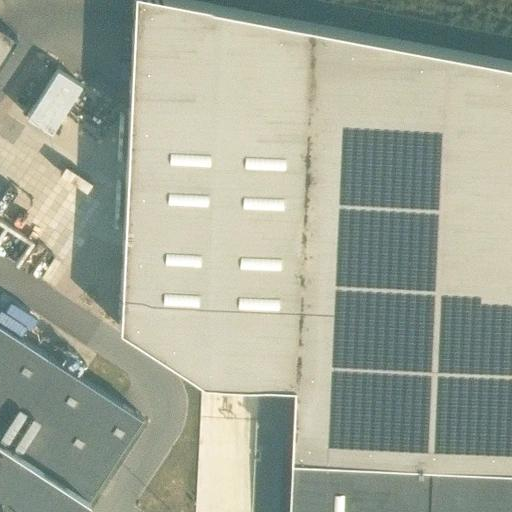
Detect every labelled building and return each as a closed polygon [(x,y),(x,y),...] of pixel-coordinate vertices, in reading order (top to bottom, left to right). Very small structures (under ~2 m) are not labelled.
[(295,400),(293,456),(290,511),(511,511),(511,61),(183,0),(133,0),(118,343),(199,396),(295,400)] [(0,65),(19,36),(0,23),(0,65)] [(45,61),(18,101),(28,108),(55,68),(45,61)] [(58,69),(26,116),(50,131),(81,84),(58,69)] [(0,511),(77,511),(140,415),(0,323),(0,511)]
